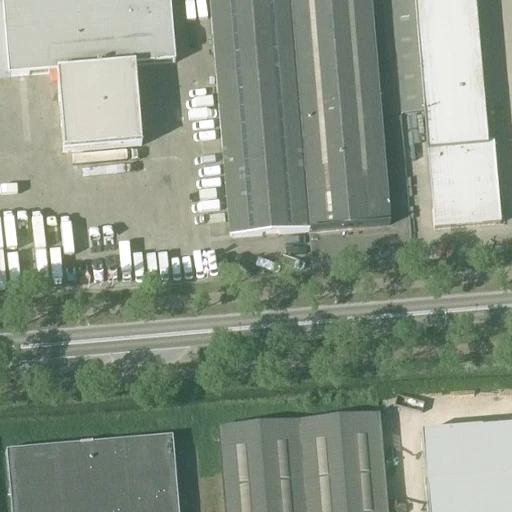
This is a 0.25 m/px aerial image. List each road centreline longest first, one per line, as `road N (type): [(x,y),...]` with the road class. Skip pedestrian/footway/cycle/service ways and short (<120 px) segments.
road 1 (secondary): [(0,349),(511,307)]
road 2 (unknown): [(379,0),(404,235)]
